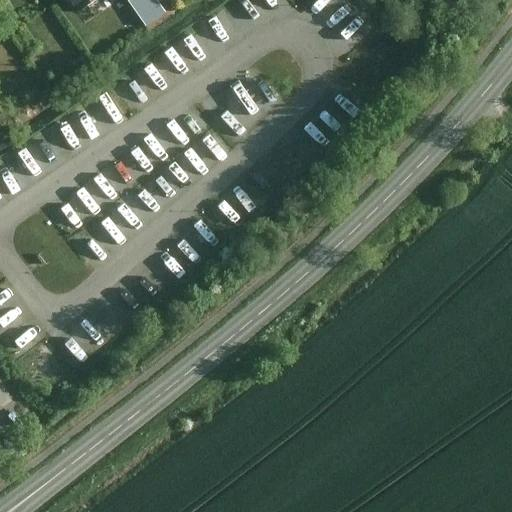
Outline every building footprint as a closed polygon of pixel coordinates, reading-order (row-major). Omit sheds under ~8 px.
[(71,0),(80,14),(101,0),(71,0)] [(154,0),(131,0),(129,2),(148,30),(167,18),(154,0)] [(329,25),(349,45),(370,24),(350,4),(329,25)] [(3,287),(0,288),(0,309),(12,303),(3,287)] [(46,341),(34,325),(13,340),(25,357),(46,341)]
